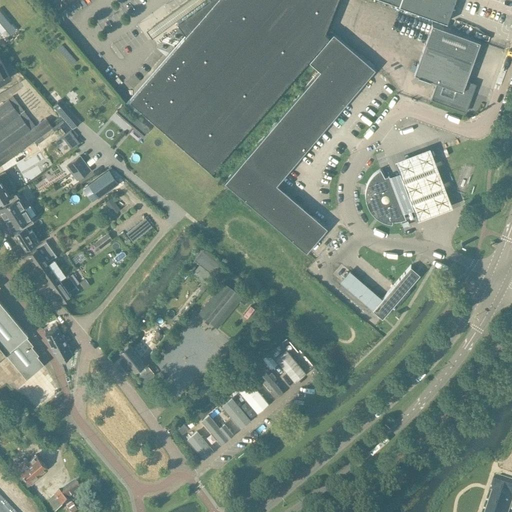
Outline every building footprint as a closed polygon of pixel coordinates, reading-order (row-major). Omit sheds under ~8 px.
[(210,170),(328,35),(324,31),(336,0),(206,0),(176,22),(185,34),(152,72),(129,99),(210,170)] [(386,0),(446,22),(453,0),(386,0)] [(465,80),(480,41),(432,23),(413,73),(437,82),(431,99),(465,111),(475,84),(465,80)] [(276,184),(327,123),(374,68),(333,33),(309,61),(319,70),(224,182),(305,251),(326,227),(276,184)] [(11,76),(0,57),(0,56),(0,81),(10,76),(11,76)] [(0,165),(52,127),(46,118),(35,126),(13,96),(0,104),(0,165)] [(134,116),(127,110),(123,115),(130,121),(134,116)] [(74,119),(68,124),(72,128),(78,124),(74,119)] [(143,135),(148,128),(143,124),(137,130),(143,135)] [(390,178),(404,215),(416,210),(419,220),(452,208),(430,149),(395,162),(400,174),(390,178)] [(71,172),(85,162),(80,155),(66,165),(71,172)] [(14,156),(8,161),(15,169),(21,164),(17,159),(14,156)] [(76,179),(90,169),(85,162),(71,172),(76,179)] [(41,168),(33,174),(36,177),(43,171),(41,168)] [(390,178),(389,175),(383,177),(380,169),(377,170),(375,172),(373,174),(371,176),(369,178),(369,179),(368,181),(367,183),(366,184),(366,186),(365,188),(365,189),(365,191),(365,193),(365,195),(365,197),(365,200),(366,202),(367,205),(368,207),(369,209),(370,212),(372,214),(374,215),(375,217),(378,219),(381,220),(383,221),(386,222),(389,223),(391,224),(392,221),(394,221),(397,220),(400,220),(402,219),(405,218),(404,215),(390,178)] [(0,173),(0,201),(9,196),(8,195),(16,190),(5,170),(0,173)] [(108,170),(89,184),(98,197),(118,183),(108,170)] [(0,210),(5,218),(29,203),(23,193),(18,196),(15,192),(0,202),(3,205),(0,207),(0,210)] [(111,198),(105,202),(109,208),(115,203),(111,198)] [(30,216),(35,213),(29,203),(5,218),(11,228),(15,226),(18,229),(33,220),(30,216)] [(36,243),(25,225),(14,232),(25,250),(36,243)] [(65,231),(59,236),(63,241),(69,237),(65,231)] [(99,249),(113,238),(108,232),(95,243),(99,249)] [(45,259),(50,256),(47,252),(42,256),(39,252),(44,248),(41,244),(28,254),(39,270),(48,264),(45,259)] [(203,252),(196,260),(214,274),(220,266),(203,252)] [(57,277),(50,268),(55,264),(53,260),(48,264),(39,270),(50,286),(64,276),(62,273),(57,277)] [(411,265),(411,264),(371,311),(372,311),(384,298),(389,303),(388,304),(388,305),(388,306),(390,308),(391,309),(392,310),(393,309),(395,309),(409,292),(409,290),(409,288),(408,287),(407,286),(417,274),(410,267),(411,265)] [(64,276),(50,286),(61,302),(72,294),(75,292),(78,290),(67,274),(64,276)] [(84,279),(79,282),(84,289),(89,285),(84,279)] [(217,328),(239,301),(244,305),(247,301),(243,297),(244,296),(239,292),(238,294),(223,282),(198,313),(217,328)] [(362,283),(354,292),(359,296),(366,287),(362,283)] [(0,356),(5,353),(26,378),(44,363),(36,355),(38,354),(31,345),(32,344),(25,336),(27,334),(0,301),(0,356)] [(243,315),(247,318),(254,308),(250,306),(243,315)] [(150,326),(146,323),(142,328),(146,331),(150,326)] [(65,338),(57,325),(45,332),(52,345),(65,338)] [(72,352),(65,338),(52,345),(59,359),(72,352)] [(128,344),(119,352),(122,356),(114,362),(123,373),(131,367),(134,371),(143,363),(128,344)] [(274,358),(280,352),(276,347),(269,352),(274,358)] [(305,373),(290,354),(285,359),(282,356),(277,361),(295,382),(305,373)] [(262,368),(258,362),(257,362),(251,367),(251,368),(256,373),(262,368)] [(276,397),(283,392),(274,381),(277,379),(272,373),(270,375),(265,369),(258,375),(276,397)] [(243,383),(239,378),(233,383),(237,388),(243,383)] [(257,413),(268,404),(253,385),(247,389),(244,385),(239,390),(257,412),(257,413)] [(221,393),(215,398),(219,404),(220,403),(225,398),(231,393),(227,388),(221,393)] [(240,428),(250,419),(233,400),(223,408),(240,428)] [(201,419),(214,408),(209,403),(202,409),(196,414),(201,419)] [(20,419),(12,410),(6,416),(14,424),(20,419)] [(221,444),(233,434),(224,423),(220,427),(209,415),(202,422),(221,444)] [(198,421),(194,416),(188,421),(192,426),(198,421)] [(188,429),(184,424),(178,429),(182,434),(188,429)] [(214,450),(197,429),(185,439),(202,460),(214,450)] [(39,473),(46,467),(36,455),(28,461),(26,459),(11,472),(25,489),(41,475),(39,473)] [(511,482),(496,477),(492,491),(511,498),(511,482)] [(69,500),(70,499),(71,500),(73,499),(73,498),(80,493),(73,483),(48,502),(55,511),(56,511),(66,505),(70,511),(77,511),(78,511),(70,502),(69,500)] [(492,492),(488,505),(508,511),(511,501),(511,498),(492,491),(492,492)] [(14,511),(0,497),(0,511),(14,511)]
